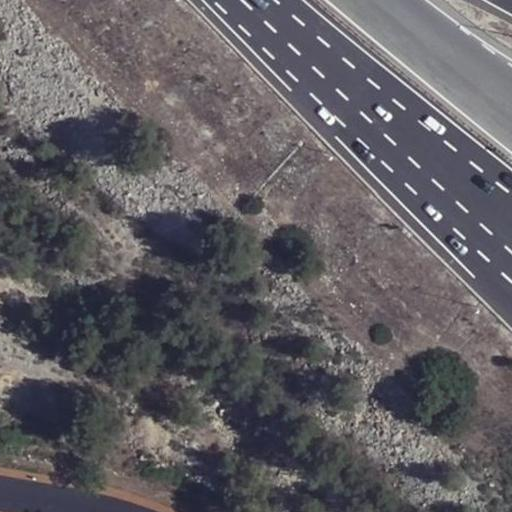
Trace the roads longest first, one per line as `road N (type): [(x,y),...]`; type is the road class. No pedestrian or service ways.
road 1 (unknown): [(511,480),(33,0)]
road 2 (motorway): [(304,53),(511,297)]
road 3 (motorway): [(304,53),(438,175),(511,228)]
road 4 (motorway): [(511,95),(386,0)]
